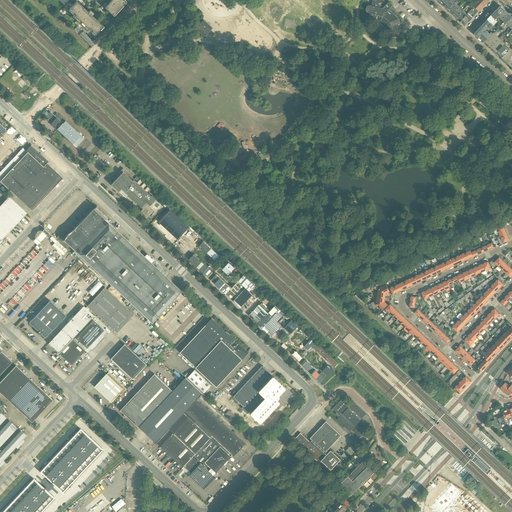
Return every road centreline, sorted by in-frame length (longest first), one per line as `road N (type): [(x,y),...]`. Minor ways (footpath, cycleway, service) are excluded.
road 1 (residential): [(212,509),(306,408),(310,391),(81,176)]
road 2 (track): [(92,52),(344,290)]
road 3 (residential): [(447,350),(403,309),(402,297),(511,244)]
road 4 (residential): [(203,511),(77,397)]
road 5 (unclassified): [(23,123),(137,5)]
